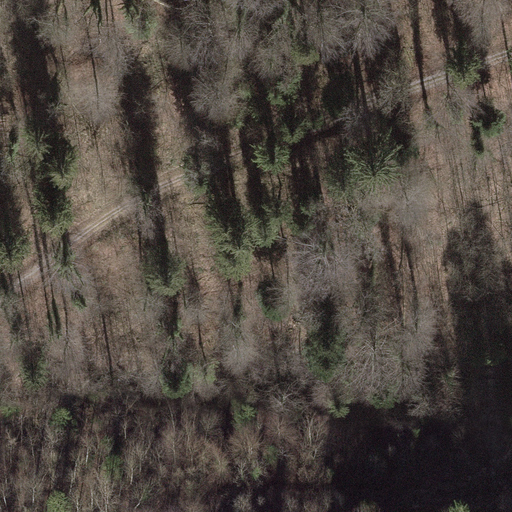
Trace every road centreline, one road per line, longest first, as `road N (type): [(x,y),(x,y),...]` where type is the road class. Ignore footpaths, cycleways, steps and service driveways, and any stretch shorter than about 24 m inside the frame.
road 1 (track): [(511,53),(150,193),(0,300)]
road 2 (track): [(511,463),(445,491),(271,497),(186,511)]
